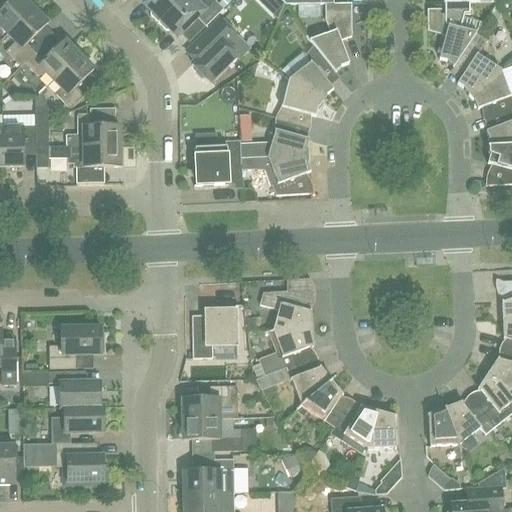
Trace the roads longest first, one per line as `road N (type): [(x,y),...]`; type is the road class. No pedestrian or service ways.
road 1 (residential): [(158,194),(157,96),(131,49),(81,0)]
road 2 (residential): [(144,511),(143,410),(161,341),(159,299)]
road 3 (residential): [(410,392),(359,373),(345,357),(336,239)]
road 4 (residential): [(336,239),(340,125),(357,98),(397,89)]
road 5 (residential): [(410,392),(461,359),(461,236)]
road 6 (residential): [(461,236),(456,135),(446,108),(397,89)]
road 7 (tertiary): [(336,239),(157,248)]
road 8 (residential): [(159,299),(0,301)]
road 9 (residential): [(158,194),(0,195)]
road 10 (tertiary): [(157,248),(0,250)]
road 11 (tertiary): [(461,236),(336,239)]
road 12 (residential): [(418,511),(410,392)]
